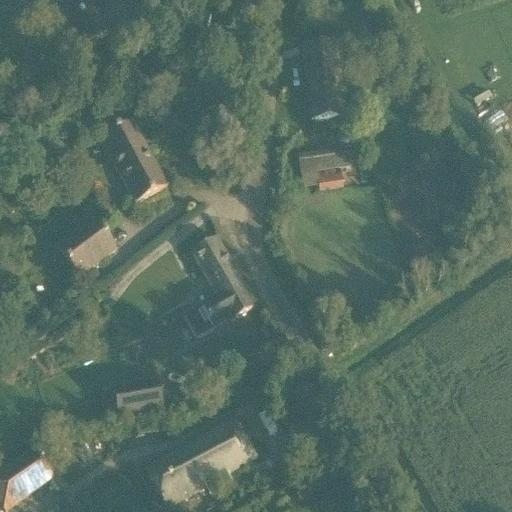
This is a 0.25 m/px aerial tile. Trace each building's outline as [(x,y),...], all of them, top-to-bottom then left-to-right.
[(35,0),(36,1),(52,32),(61,27),(67,40),(71,38),(79,54),(109,38),(94,10),(88,0),(35,0)] [(180,0),(135,0),(147,22),(183,3),(180,0)] [(333,45),(322,46),(303,48),(310,124),(341,121),(333,45)] [(131,125),(114,135),(100,142),(134,207),(166,190),(131,125)] [(300,177),(348,171),(345,156),(298,163),(300,177)] [(342,190),(340,173),(315,176),(318,194),(342,190)] [(54,252),(76,281),(114,253),(92,223),(54,252)] [(241,285),(215,241),(190,256),(215,299),(216,299),(241,285)] [(255,310),(241,285),(216,299),(215,299),(181,318),(195,342),(213,331),(229,322),(230,324),(255,310)] [(15,351),(21,367),(47,356),(40,340),(15,351)] [(156,384),(113,392),(118,422),(161,414),(156,384)] [(234,424),(217,433),(144,474),(164,511),(203,489),(208,498),(216,494),(215,492),(227,485),(223,477),(254,459),(234,424)] [(313,450),(313,431),(313,425),(288,424),(288,450),(313,450)] [(0,510),(1,511),(10,511),(53,482),(31,451),(0,472),(0,510)]
